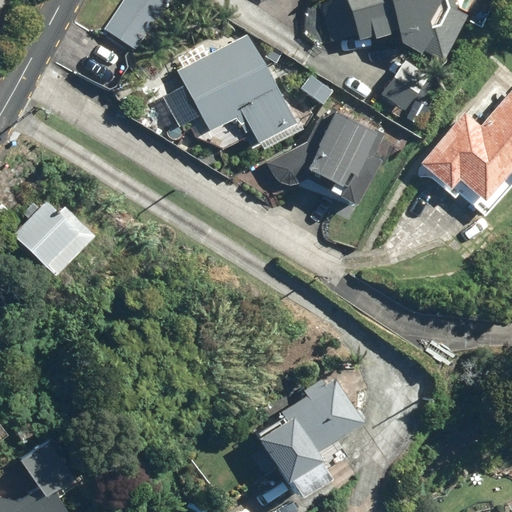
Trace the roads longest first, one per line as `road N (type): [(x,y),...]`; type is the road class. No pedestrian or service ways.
road 1 (unknown): [(267,244),(397,344),(406,370),(376,511)]
road 2 (unknown): [(16,87),(267,244)]
road 3 (unknown): [(267,244),(378,247),(426,237),(457,219)]
road 4 (residential): [(63,0),(0,115)]
